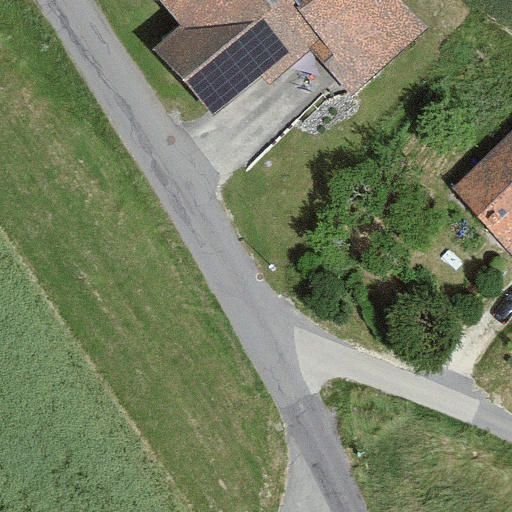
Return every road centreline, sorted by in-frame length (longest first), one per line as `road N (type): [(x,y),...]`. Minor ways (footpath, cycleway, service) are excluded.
road 1 (track): [(349,511),(270,338),(511,438)]
road 2 (unclassified): [(62,0),(270,338)]
